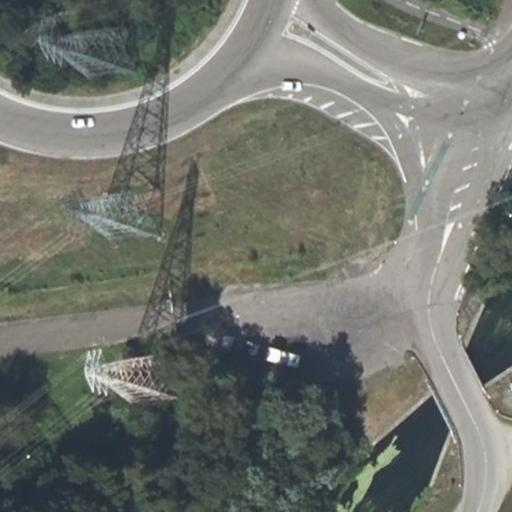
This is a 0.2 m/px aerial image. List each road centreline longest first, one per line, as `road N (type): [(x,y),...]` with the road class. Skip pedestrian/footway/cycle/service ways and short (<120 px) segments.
road 1 (secondary): [(0,113),(71,129),(137,121),(195,92),(231,58)]
road 2 (tertiary): [(491,117),(465,88),(348,30),(307,0)]
road 3 (tertiary): [(427,300),(477,437),(475,511)]
road 4 (tertiary): [(355,80),(385,107),(409,147),(430,266)]
road 5 (tertiary): [(430,266),(491,117)]
road 6 (tertiary): [(355,80),(413,106),(491,117)]
road 7 (tertiary): [(231,58),(300,57),(355,80)]
